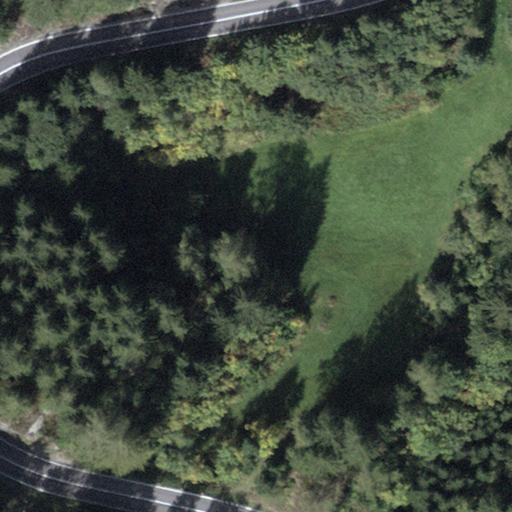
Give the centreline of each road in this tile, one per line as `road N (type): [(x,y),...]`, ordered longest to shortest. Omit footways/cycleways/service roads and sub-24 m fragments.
road 1 (primary): [(324,0),(81,45),(0,74)]
road 2 (primary): [(0,455),(69,481),(203,511)]
